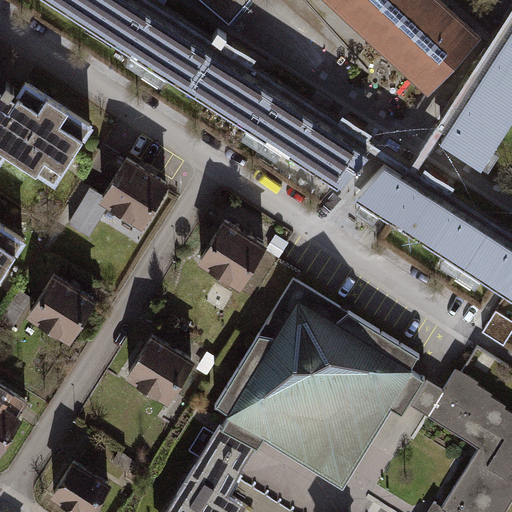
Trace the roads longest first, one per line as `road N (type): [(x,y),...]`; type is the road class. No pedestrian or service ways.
road 1 (residential): [(1,505),(217,162)]
road 2 (residential): [(467,332),(217,162)]
road 3 (residential): [(217,162),(0,29)]
